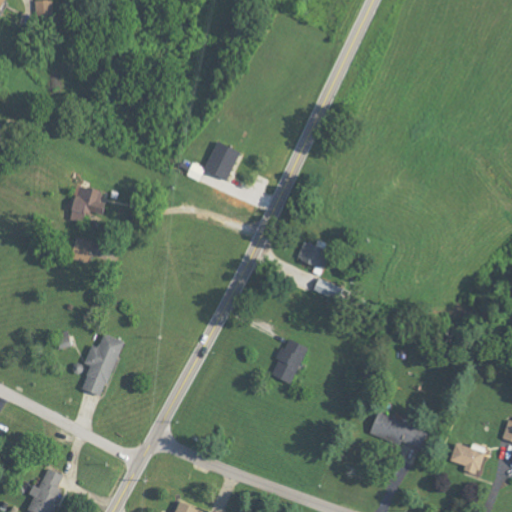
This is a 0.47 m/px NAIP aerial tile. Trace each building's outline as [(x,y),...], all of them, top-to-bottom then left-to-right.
[(0,0),(0,20),(8,0),(0,0)] [(50,0),(38,0),(39,24),(58,23),(56,0),(50,0)] [(232,181),(245,152),(223,141),(209,170),(232,181)] [(323,271),(327,260),(322,258),(324,250),(310,245),(303,263),(323,271)] [(120,340),(102,334),(98,347),(89,344),(83,365),(88,366),(81,390),(101,397),(120,340)] [(306,348),(286,339),(269,376),(290,385),(306,348)] [(448,462),(462,465),(460,471),(479,475),(485,449),(469,445),(468,447),(452,444),(448,462)] [(50,511),(65,476),(47,469),(39,489),(34,487),(25,511),(27,511),(50,511)] [(193,511),(195,511),(177,502),(172,511),(193,511)]
